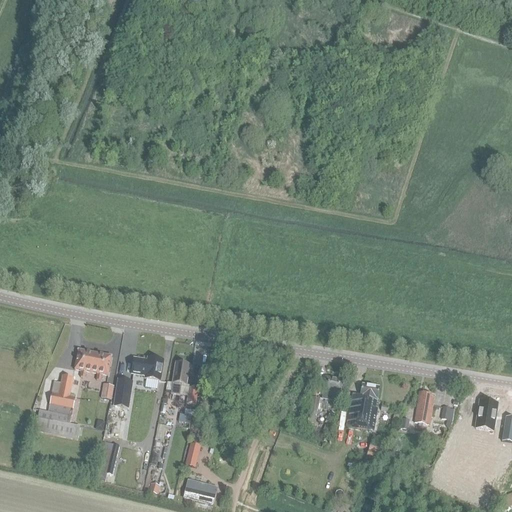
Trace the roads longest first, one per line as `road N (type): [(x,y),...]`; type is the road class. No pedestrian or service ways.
road 1 (tertiary): [(297,352),(0,297)]
road 2 (tertiary): [(511,385),(297,352)]
road 3 (residential): [(234,500),(297,352)]
